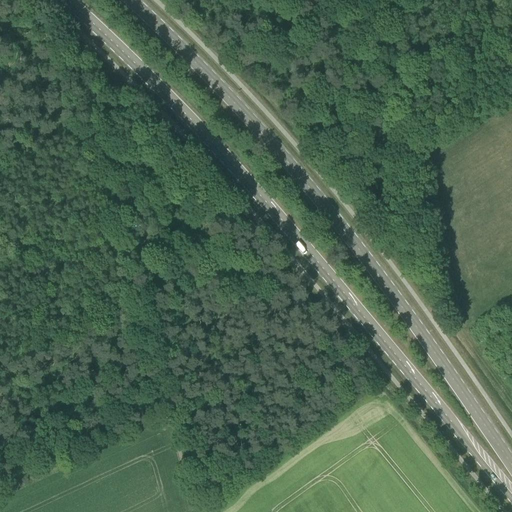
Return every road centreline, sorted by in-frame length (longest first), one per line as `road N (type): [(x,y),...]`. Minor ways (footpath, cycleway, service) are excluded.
road 1 (primary): [(63,0),(265,204),(511,499)]
road 2 (primary): [(511,462),(297,176),(127,0)]
road 3 (track): [(353,0),(454,326),(511,409)]
